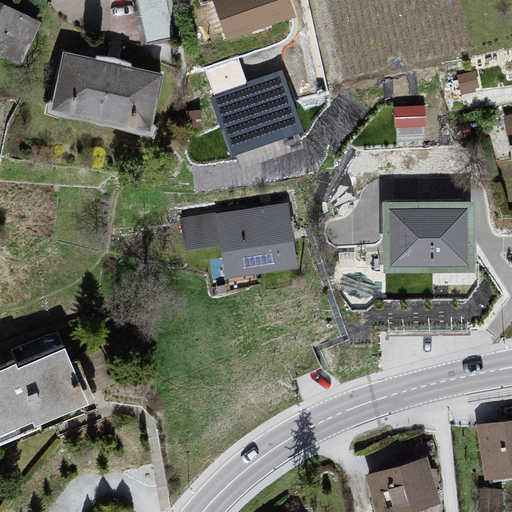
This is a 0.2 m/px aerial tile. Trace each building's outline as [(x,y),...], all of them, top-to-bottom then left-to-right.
[(53,18),(14,0),(0,0),(0,49),(30,64),(53,18)] [(299,0),(211,0),(218,31),(302,14),(299,0)] [(170,67),(59,49),(49,108),(160,126),(170,67)] [(281,73),(213,99),(228,136),(295,111),(281,73)] [(427,123),(426,102),(396,103),(397,124),(427,123)] [(511,118),(502,120),(511,154),(511,118)] [(478,207),(382,206),(390,276),(485,278),(478,207)] [(222,254),(229,285),(302,275),(290,208),(180,223),(184,260),(222,254)] [(17,363),(0,369),(0,440),(39,426),(45,436),(105,414),(66,352),(21,370),(17,363)] [(511,424),(478,428),(486,485),(511,480),(511,424)] [(427,463),(367,480),(377,511),(423,511),(440,508),(427,463)]
